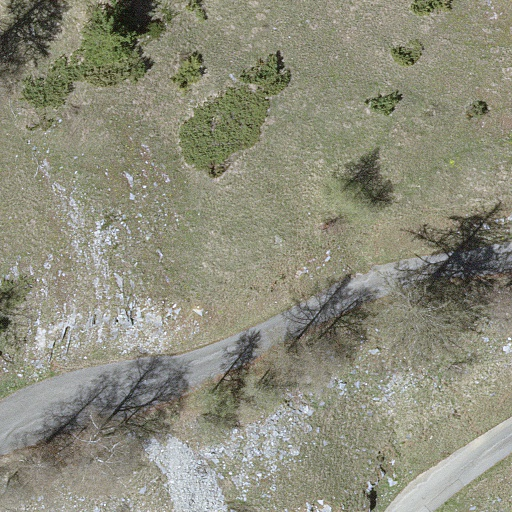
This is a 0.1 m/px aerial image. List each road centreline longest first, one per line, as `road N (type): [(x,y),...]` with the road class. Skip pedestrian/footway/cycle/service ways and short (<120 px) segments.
road 1 (unclassified): [(511,258),(389,279),(0,429)]
road 2 (unclassified): [(410,511),(511,428)]
